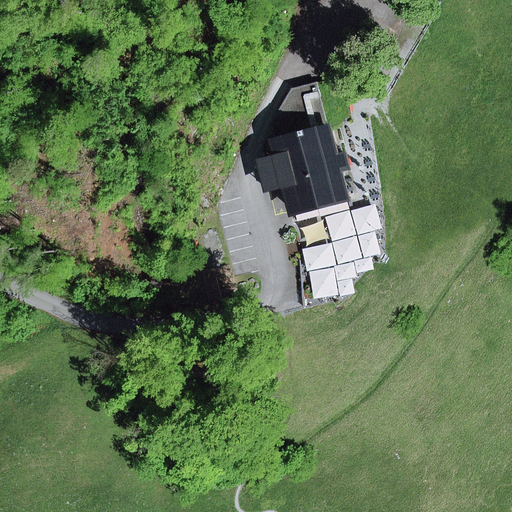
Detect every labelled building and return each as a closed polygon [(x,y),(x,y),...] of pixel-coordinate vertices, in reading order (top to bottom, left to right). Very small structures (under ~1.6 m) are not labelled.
[(322,98),(318,83),(317,83),(293,89),(283,108),(322,98)] [(277,144),(330,130),(322,98),(283,108),(287,124),(274,128),(277,144)] [(274,128),(287,124),(283,108),(274,128)] [(330,130),(277,144),(280,156),(262,161),(270,192),(288,187),(295,212),(349,199),(342,171),(339,157),(330,130)] [(342,171),(350,169),(346,155),(339,157),(342,171)]
